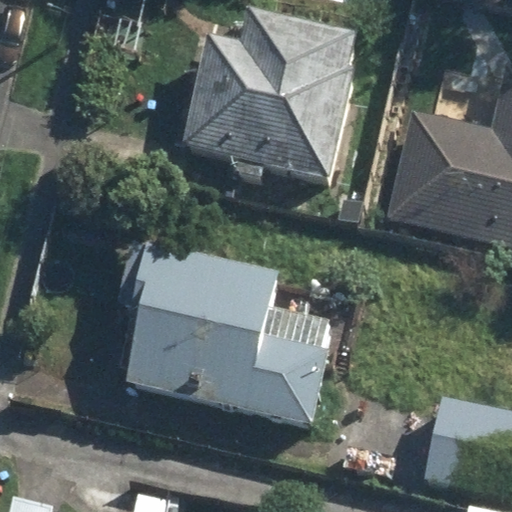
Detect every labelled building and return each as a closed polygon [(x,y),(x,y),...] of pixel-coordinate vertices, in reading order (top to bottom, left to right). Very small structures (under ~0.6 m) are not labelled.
[(383,41),(261,13),(253,50),(220,43),(193,160),(347,196),(383,41)] [(420,114),(394,227),(511,254),(511,85),(501,133),(420,114)] [(147,392),(334,430),(355,327),(291,315),(297,283),(152,254),(138,323),(160,328),(147,392)] [(511,419),(450,406),(432,492),(511,508),(511,419)] [(120,511),(128,483),(39,461),(30,496),(94,511),(120,511)]
